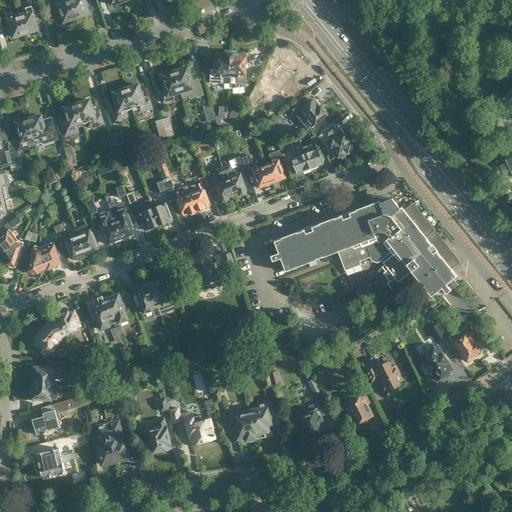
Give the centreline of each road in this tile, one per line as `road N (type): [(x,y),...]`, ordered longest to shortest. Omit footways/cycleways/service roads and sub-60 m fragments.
road 1 (residential): [(0,314),(392,165)]
road 2 (secondary): [(291,0),(511,271)]
road 3 (secondary): [(511,245),(330,21)]
road 4 (tertiary): [(252,486),(358,469),(511,380)]
road 5 (residential): [(0,81),(240,4)]
road 6 (residential): [(392,165),(381,139),(302,44),(240,4)]
road 7 (residential): [(0,511),(8,365),(0,331)]
road 8 (residential): [(511,14),(348,13)]
road 9 (residential): [(490,293),(392,165)]
road 10 (tertiary): [(99,511),(252,486)]
